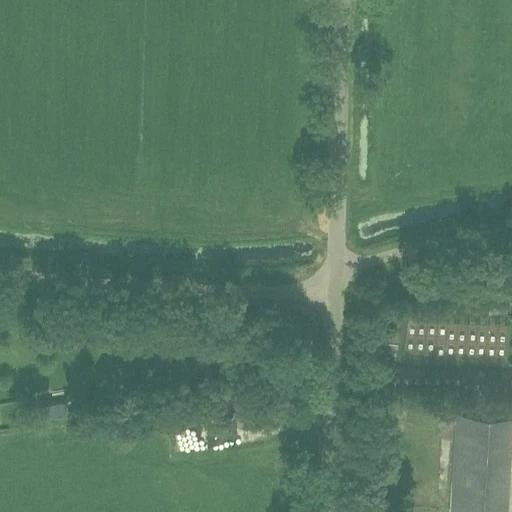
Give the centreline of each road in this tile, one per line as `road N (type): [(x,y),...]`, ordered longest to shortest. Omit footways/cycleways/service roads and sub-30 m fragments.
road 1 (unclassified): [(0,273),(118,289),(334,295)]
road 2 (unclassified): [(334,295),(340,0)]
road 3 (unclassified): [(330,511),(334,295)]
